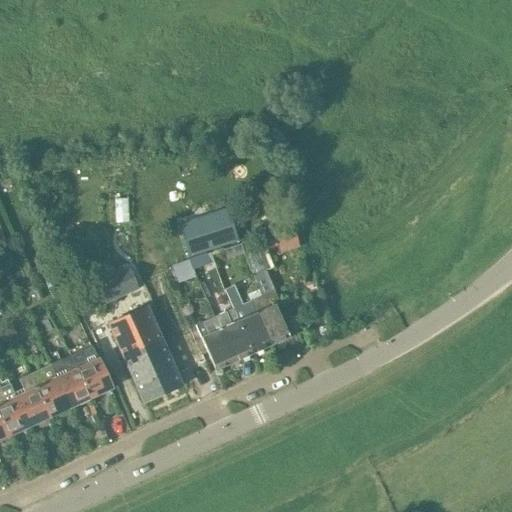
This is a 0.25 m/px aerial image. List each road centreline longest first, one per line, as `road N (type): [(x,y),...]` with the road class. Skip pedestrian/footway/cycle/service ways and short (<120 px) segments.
road 1 (unclassified): [(53,511),(359,370),(443,323),(511,268)]
road 2 (unknown): [(209,404),(124,211)]
